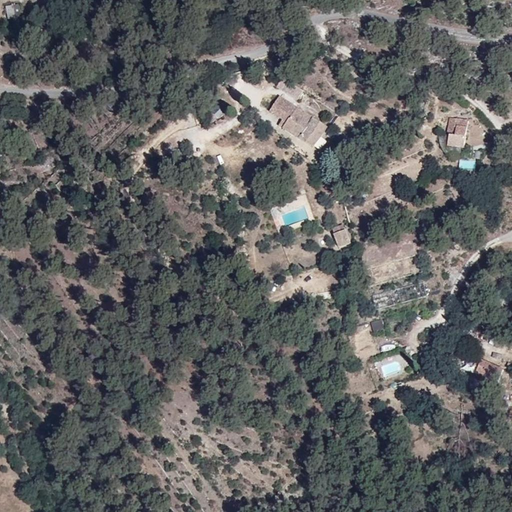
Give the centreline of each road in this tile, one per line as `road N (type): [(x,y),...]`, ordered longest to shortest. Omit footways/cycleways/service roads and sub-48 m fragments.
road 1 (unclassified): [(316,16),(258,47),(152,75),(80,91),(0,90)]
road 2 (unclassified): [(316,16),(511,44)]
